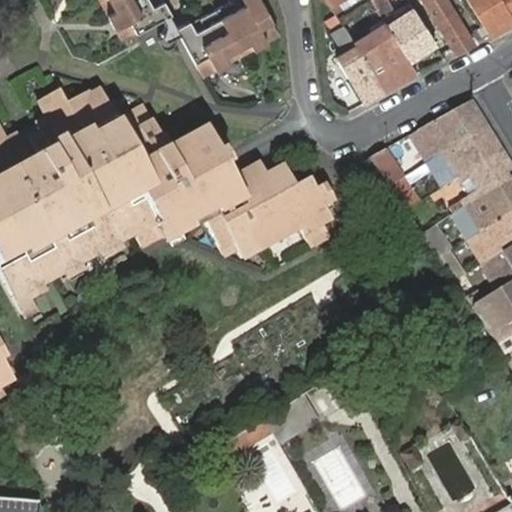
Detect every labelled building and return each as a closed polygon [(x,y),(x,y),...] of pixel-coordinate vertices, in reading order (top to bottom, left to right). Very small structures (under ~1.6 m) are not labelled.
[(97,0),(114,28),(120,39),(127,36),(168,11),(176,24),(174,26),(196,67),(198,68),(202,75),(277,32),(259,0),(97,0)] [(345,0),(327,0),(332,8),(337,17),(344,13),(339,5),(345,0)] [(408,60),(435,43),(413,7),(402,15),(393,20),(389,12),(391,11),(384,0),(371,0),(382,17),(386,23),(408,60)] [(423,0),(456,53),(473,43),(447,0),(423,0)] [(465,0),(487,35),(511,21),(511,17),(501,0),(465,0)] [(511,0),(501,0),(511,17),(511,0)] [(393,20),(402,15),(399,9),(393,13),(391,11),(389,12),(393,20)] [(383,92),(417,74),(408,60),(386,23),(376,29),(385,43),(382,45),(373,31),(353,43),(383,92)] [(363,104),(383,92),(353,43),(344,28),(333,34),(344,53),(335,58),(363,104)] [(0,276),(22,318),(36,310),(30,298),(42,291),(39,286),(52,279),(64,272),(67,278),(81,270),(78,265),(91,258),(103,251),(106,256),(120,249),(117,243),(134,234),(141,246),(162,235),(163,238),(184,227),(202,217),(219,250),(223,257),(229,254),(247,244),(251,252),(297,227),(308,247),(327,236),(320,223),(329,218),(322,206),(328,203),(321,189),(315,192),(308,180),(294,187),(283,167),(265,177),(258,165),(231,179),(226,170),(219,156),(205,129),(166,150),(143,107),(116,122),(100,91),(87,98),(84,94),(65,104),(58,91),(38,102),(48,121),(36,127),(15,138),(4,144),(0,136),(0,276)] [(486,126),(470,101),(416,131),(410,135),(426,163),(433,158),(486,126)] [(426,163),(442,188),(456,179),(501,150),(486,126),(433,158),(426,163)] [(383,179),(388,186),(402,178),(384,150),(369,158),(369,159),(383,179)] [(464,207),(511,177),(511,168),(501,150),(456,179),(460,184),(468,179),(476,192),(468,197),(461,201),(464,207)] [(468,239),(511,211),(511,177),(464,207),(452,215),(457,222),(469,214),(476,225),(464,233),(468,239)] [(402,178),(388,186),(404,211),(418,202),(402,178)] [(468,179),(460,184),(468,197),(476,192),(468,179)] [(328,203),(333,201),(325,187),(321,189),(328,203)] [(452,215),(464,207),(461,201),(448,209),(452,215)] [(487,261),(511,245),(511,211),(468,239),(484,264),(487,261)] [(434,226),(421,235),(437,259),(448,251),(450,250),(434,226)] [(511,267),(511,245),(487,261),(491,266),(505,257),(511,267)] [(437,259),(453,283),(465,276),(448,251),(437,259)] [(487,261),(484,264),(494,279),(511,267),(505,257),(491,266),(487,261)] [(511,279),(471,305),(491,337),(502,355),(511,348),(511,279)] [(360,390),(344,367),(323,381),(338,404),(360,390)] [(312,421),(297,398),(294,400),(269,416),(285,439),(312,421)] [(285,439),(269,416),(266,418),(271,427),(279,443),(285,439)] [(469,435),(460,420),(452,425),(460,440),(469,435)] [(241,451),(233,437),(211,450),(219,463),(241,451)] [(422,461),(413,447),(401,453),(409,469),(422,461)] [(0,511),(35,511),(37,497),(0,494),(0,511)]
